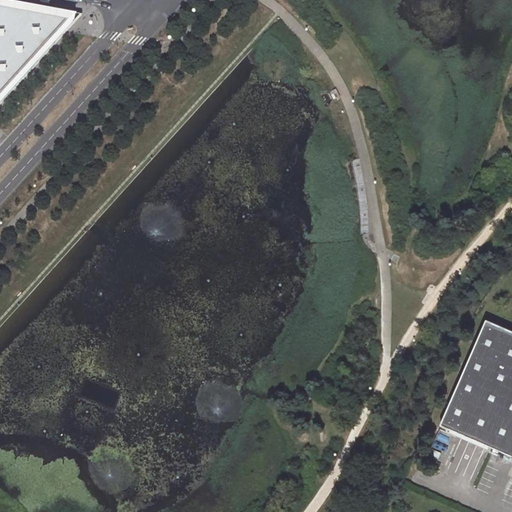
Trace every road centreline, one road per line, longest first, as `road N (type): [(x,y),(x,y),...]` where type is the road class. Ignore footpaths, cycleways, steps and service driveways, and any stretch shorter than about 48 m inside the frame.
road 1 (primary): [(0,194),(167,11)]
road 2 (primary): [(136,6),(0,156)]
